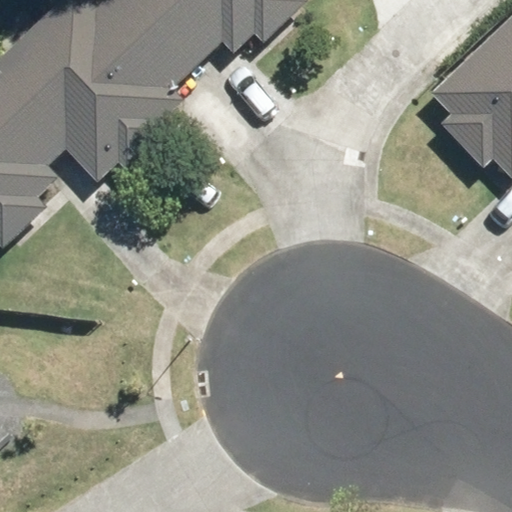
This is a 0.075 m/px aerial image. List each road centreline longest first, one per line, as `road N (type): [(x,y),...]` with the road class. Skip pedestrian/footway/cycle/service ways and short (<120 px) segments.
road 1 (residential): [(132,511),(342,373)]
road 2 (residential): [(342,373),(437,410),(511,456)]
